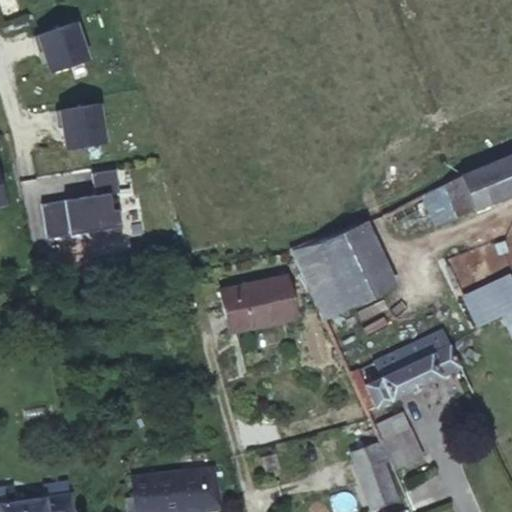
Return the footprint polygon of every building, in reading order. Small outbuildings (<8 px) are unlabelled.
[(75,22),(33,37),(39,52),(42,51),(50,73),(88,59),(75,22)] [(97,103),(53,110),(56,126),(60,126),(63,148),(103,142),(97,103)] [(511,159),(479,173),(418,199),(430,225),(511,192),(511,159)] [(109,193),(87,194),(88,216),(34,220),(37,256),(84,252),(84,256),(113,254),(110,225),(104,225),(104,216),(111,216),(109,193)] [(402,205),(380,214),(385,226),(408,216),(402,205)] [(284,253),(314,318),(366,294),(337,232),(302,248),(284,253)] [(222,296),(229,335),(294,324),(287,287),(222,296)] [(481,301),(511,360),(511,295),(507,287),(481,301)] [(407,353),(415,370),(438,360),(430,343),(407,353)] [(407,353),(380,365),(382,370),(389,382),(415,370),(407,353)] [(458,353),(438,360),(451,386),(470,378),(458,353)] [(367,391),(351,398),(362,423),(451,386),(438,360),(415,370),(389,382),(382,370),(362,379),(367,391)] [(377,456),(392,487),(429,470),(417,441),(377,456)] [(394,493),(392,487),(377,456),(372,445),(351,455),(349,456),(368,505),(375,502),(394,493)] [(218,511),(221,511),(209,471),(128,478),(130,498),(119,499),(120,511),(218,511)] [(42,497),(74,493),(73,482),(40,485),(42,497)] [(0,501),(11,500),(9,484),(0,485),(0,501)] [(11,500),(0,501),(0,511),(76,511),(74,493),(42,497),(11,500)] [(403,511),(394,493),(375,502),(378,511),(403,511)]
